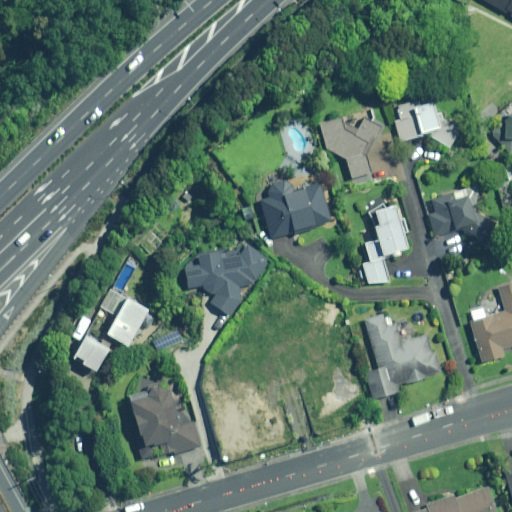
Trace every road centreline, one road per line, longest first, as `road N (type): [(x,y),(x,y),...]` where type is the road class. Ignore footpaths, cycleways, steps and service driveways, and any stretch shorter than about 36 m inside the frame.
road 1 (residential): [(166,511),(511,406)]
road 2 (primary): [(0,203),(221,0)]
road 3 (primary): [(269,0),(102,160)]
road 4 (primary): [(102,160),(0,327)]
road 5 (primary): [(102,160),(0,260)]
